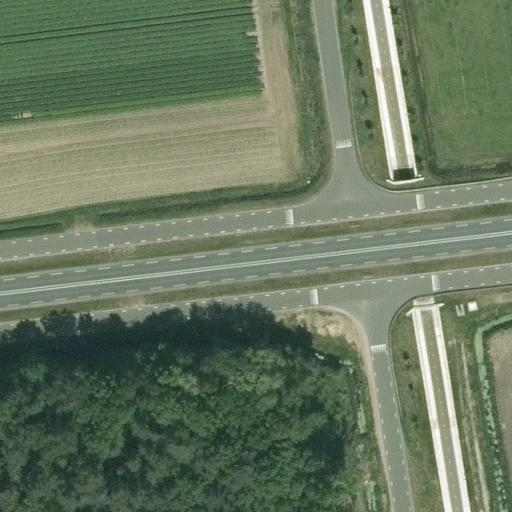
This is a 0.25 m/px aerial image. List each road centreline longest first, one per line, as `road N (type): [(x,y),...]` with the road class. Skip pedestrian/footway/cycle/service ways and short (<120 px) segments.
road 1 (primary): [(511,232),(0,294)]
road 2 (unclassified): [(371,289),(0,332)]
road 3 (unclassified): [(0,252),(350,209)]
road 4 (unclassified): [(402,511),(371,289)]
road 5 (unclassified): [(323,0),(350,209)]
road 6 (unclassified): [(350,209),(511,189)]
road 7 (unclassified): [(511,272),(371,289)]
